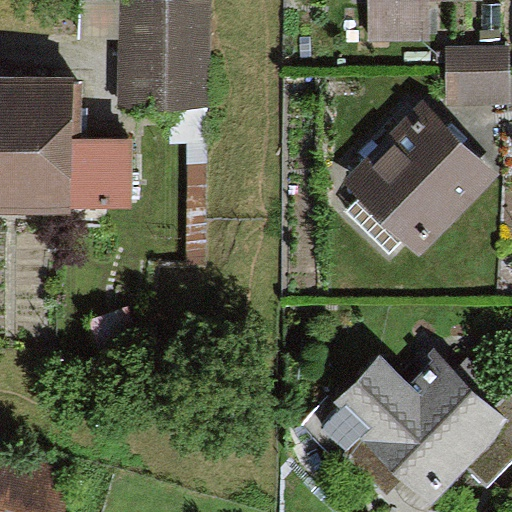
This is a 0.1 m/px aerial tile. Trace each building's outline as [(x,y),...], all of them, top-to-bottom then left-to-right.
[(212,0),(81,0),(82,30),(122,30),(121,99),(169,100),(169,141),(186,141),(186,164),(211,164),(212,0)] [(369,0),(370,36),(431,35),(430,0),(369,0)] [(510,42),(446,42),(446,102),(510,102),(510,42)] [(75,137),(77,77),(0,74),(0,212),(73,214),(73,208),(135,210),(137,138),(75,137)] [(424,93),(344,173),(361,189),(345,205),(389,249),(403,234),(420,251),(501,169),(424,93)] [(129,300),(89,312),(99,345),(138,333),(129,300)] [(380,338),(304,416),(382,492),(403,471),(432,499),(469,462),(488,481),(511,455),(511,384),(495,401),(436,343),(411,369),(380,338)] [(0,443),(0,511),(65,511),(77,462),(0,443)]
